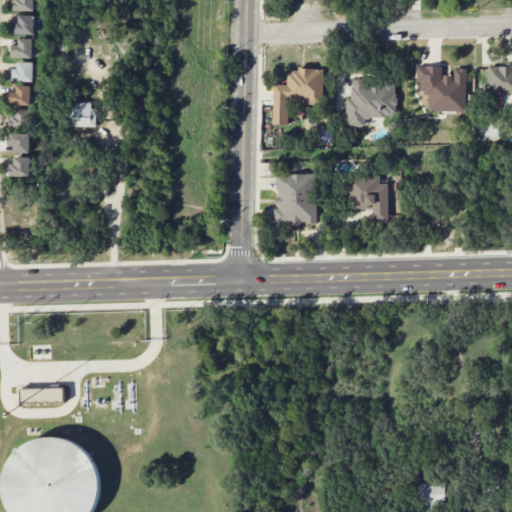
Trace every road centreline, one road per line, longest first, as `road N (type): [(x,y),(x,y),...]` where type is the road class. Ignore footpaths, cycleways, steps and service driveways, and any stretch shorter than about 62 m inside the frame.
road 1 (secondary): [(511,270),(0,288)]
road 2 (tertiary): [(239,279),(248,0)]
road 3 (residential): [(247,32),(511,24)]
